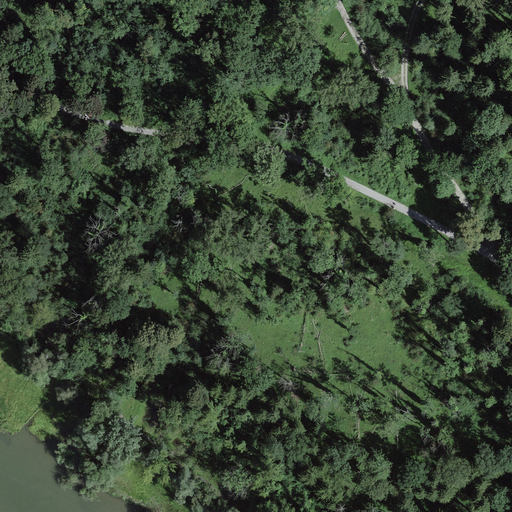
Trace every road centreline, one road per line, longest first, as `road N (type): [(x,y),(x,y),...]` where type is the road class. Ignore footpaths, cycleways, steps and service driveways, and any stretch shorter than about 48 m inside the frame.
road 1 (track): [(511,267),(285,152),(139,130),(0,83)]
road 2 (track): [(498,256),(338,0)]
